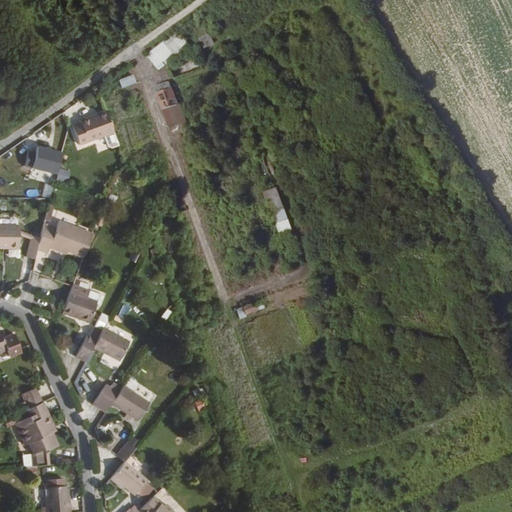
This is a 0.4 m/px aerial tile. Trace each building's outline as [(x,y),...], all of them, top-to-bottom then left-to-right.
[(26,0),(0,0),(0,12),(4,18),(26,0)] [(54,17),(40,0),(33,0),(7,21),(23,41),(54,17)] [(142,0),(153,13),(166,3),(163,0),(142,0)] [(164,41),(171,54),(187,45),(179,32),(164,41)] [(214,33),(203,37),(206,47),(218,44),(214,33)] [(162,43),(146,57),(158,70),(174,56),(162,43)] [(116,78),(119,87),(134,82),(131,73),(116,78)] [(160,85),(159,92),(163,102),(178,97),(175,87),(170,82),(160,85)] [(179,96),(178,97),(163,102),(166,109),(182,103),(179,96)] [(182,103),(166,109),(173,129),(190,123),(183,103),(182,103)] [(80,121),(73,124),(77,138),(79,143),(114,130),(106,109),(80,119),(80,121)] [(28,160),(23,159),(21,166),(50,173),(56,151),(32,145),(28,160)] [(257,156),(258,159),(253,160),(258,172),(269,168),(265,156),(261,158),(261,155),(257,156)] [(59,167),(56,179),(65,181),(67,169),(59,167)] [(261,192),(278,235),(291,230),(275,187),(261,192)] [(165,199),(172,216),(189,210),(184,193),(165,199)] [(68,252),(69,249),(84,255),(93,231),(57,219),(55,224),(44,221),(42,233),(38,248),(48,251),(50,246),(68,252)] [(20,246),(19,233),(19,228),(20,223),(0,223),(0,242),(10,243),(9,246),(20,246)] [(19,233),(32,236),(33,231),(19,228),(19,233)] [(32,236),(27,255),(36,257),(38,248),(42,233),(33,231),(32,236)] [(71,290),(63,311),(72,314),(73,311),(82,314),(92,318),(98,300),(88,296),(91,286),(75,280),(71,290)] [(105,291),(91,286),(88,296),(98,300),(101,301),(105,291)] [(259,302),(245,307),(248,315),(262,310),(259,302)] [(260,460),(204,305),(189,310),(246,465),(260,460)] [(118,333),(119,331),(133,337),(142,320),(115,307),(108,320),(105,326),(118,333)] [(98,315),(88,335),(97,340),(105,326),(108,320),(98,315)] [(0,353),(8,350),(0,331),(0,353)] [(133,337),(119,331),(118,333),(132,339),(133,337)] [(122,385),(115,396),(111,403),(137,420),(148,403),(122,385)] [(115,396),(102,388),(92,404),(104,412),(111,403),(115,396)] [(29,401),(39,399),(37,389),(27,391),(29,401)] [(197,411),(204,408),(200,398),(193,402),(197,411)] [(46,451),(56,446),(51,433),(47,424),(52,422),(43,402),(18,414),(20,421),(16,422),(23,445),(28,444),(32,454),(30,455),(34,467),(48,465),(46,451)] [(115,455),(122,462),(124,460),(134,448),(127,441),(115,455)] [(122,462),(112,474),(124,484),(135,493),(147,479),(124,460),(122,462)] [(124,484),(112,474),(110,476),(122,487),(124,484)] [(65,484),(43,486),(46,511),(63,511),(69,511),(65,484)] [(143,511),(174,511),(176,510),(169,502),(166,505),(155,494),(140,508),(143,511)]
